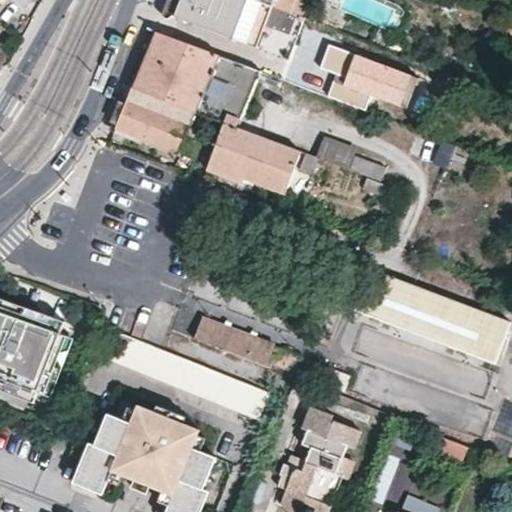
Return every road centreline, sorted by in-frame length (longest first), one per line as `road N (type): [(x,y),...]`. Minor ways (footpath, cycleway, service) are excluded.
road 1 (tertiary): [(0,213),(73,147),(132,0)]
road 2 (track): [(390,257),(418,200),(408,164),(361,138),(275,114)]
road 3 (residential): [(145,295),(0,237)]
road 4 (tertiary): [(62,0),(0,111)]
